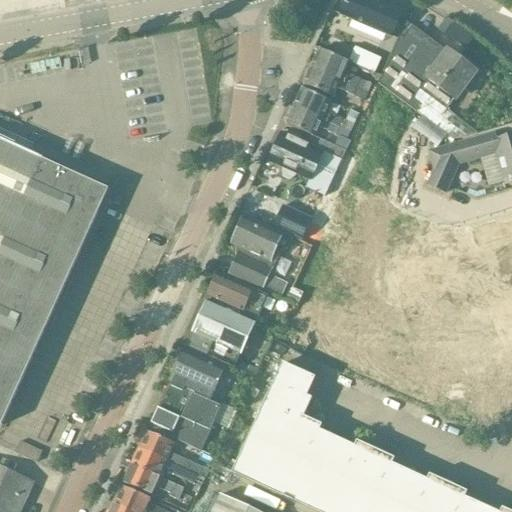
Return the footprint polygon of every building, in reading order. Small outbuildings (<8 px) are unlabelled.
[(402,14),(370,0),(347,0),(341,16),(374,30),(392,38),(393,35),(402,14)] [(399,38),(379,86),(416,113),(421,107),(413,101),(420,91),(415,87),(443,50),(412,26),(402,39),(399,38)] [(350,63),(322,50),(314,68),(370,93),(373,85),(346,73),(350,63)] [(420,91),(413,101),(421,107),(416,113),(455,142),(479,135),(446,111),(453,100),(456,102),(477,74),(450,53),(449,54),(443,50),(415,87),(420,91)] [(306,85),(335,99),(339,89),(366,101),(370,93),(314,68),(306,85)] [(304,90),(296,108),(352,133),(355,125),(328,113),(333,103),(304,90)] [(296,108),(288,125),(312,136),(317,138),(321,128),(348,140),(352,133),(296,108)] [(359,157),(345,186),(355,191),(376,200),(407,134),(366,114),(347,152),(359,157)] [(284,134),(271,162),(283,168),(282,170),(282,180),(290,183),(296,178),(298,175),(312,181),(319,165),(336,173),(339,167),(346,152),(346,151),(317,138),(312,136),(311,137),(309,142),(307,145),(286,136),(284,134)] [(446,194),(459,165),(496,155),(505,186),(511,183),(511,138),(496,142),(494,135),(437,151),(439,160),(428,186),(446,194)] [(0,426),(2,427),(111,191),(0,140),(0,426)] [(344,187),(328,224),(350,233),(355,222),(344,217),(356,192),(344,187)] [(356,192),(344,217),(355,222),(366,227),(378,202),(356,192)] [(378,202),(366,227),(377,232),(388,207),(378,202)] [(388,207),(377,232),(388,237),(399,212),(388,207)] [(281,209),(273,227),(303,241),(311,223),(281,209)] [(399,212),(388,237),(399,242),(410,217),(399,212)] [(511,238),(505,215),(494,218),(502,245),(511,242),(511,238)] [(233,234),(230,241),(233,245),(272,263),(285,234),(246,216),(245,218),(240,218),(237,225),(241,228),(238,235),(233,234)] [(410,217),(399,242),(410,247),(421,221),(410,217)] [(494,218),(482,222),(490,249),(502,245),(494,218)] [(421,221),(410,247),(421,252),(432,226),(421,221)] [(482,222),(471,225),(479,252),(490,249),(482,222)] [(328,224),(323,235),(345,244),(350,233),(328,224)] [(471,225),(459,229),(467,255),(479,252),(471,225)] [(432,226),(421,252),(432,256),(443,231),(432,226)] [(459,229),(448,232),(455,259),(467,255),(459,229)] [(323,235),(318,245),(340,255),(345,244),(323,235)] [(318,245),(313,256),(335,266),(340,255),(318,245)] [(273,270),(238,254),(228,276),(263,293),(273,270)] [(313,256),(308,267),(330,277),(335,266),(313,256)] [(370,259),(347,310),(456,359),(463,344),(452,340),(457,329),(446,324),(448,320),(455,323),(459,314),(452,310),(457,298),(370,259)] [(308,267),(303,278),(325,288),(330,277),(308,267)] [(207,303),(203,311),(252,333),(269,297),(220,275),(209,298),(212,299),(210,304),(207,303)] [(474,324),(463,327),(471,354),(511,341),(511,283),(467,297),(474,324)] [(188,347),(236,369),(252,333),(203,311),(193,334),(194,334),(188,347)] [(303,320),(291,346),(302,351),(314,325),(303,320)] [(314,325),(302,351),(313,356),(325,330),(314,325)] [(325,330),(313,356),(324,360),(336,335),(325,330)] [(336,335),(324,360),(335,365),(347,340),(336,335)] [(347,340),(335,365),(346,370),(358,345),(347,340)] [(358,345),(346,370),(357,375),(369,350),(358,345)] [(225,367),(186,350),(151,428),(190,446),(189,448),(201,453),(223,405),(211,400),(225,367)] [(369,350),(357,375),(368,380),(380,355),(369,350)] [(380,355),(368,380),(379,385),(391,360),(380,355)] [(391,360),(379,385),(390,390),(402,365),(391,360)] [(306,397),(314,379),(282,364),(230,475),(311,511),(505,511),(501,510),(499,511),(490,511),(463,499),(466,494),(428,476),(426,482),(391,465),(393,460),(355,443),(353,448),(318,432),(321,426),(303,418),(311,400),(306,397)] [(402,365),(390,390),(401,395),(413,369),(402,365)] [(413,369),(401,395),(412,400),(424,374),(413,369)] [(424,374),(412,400),(423,405),(435,379),(424,374)] [(435,379),(423,405),(434,410),(446,384),(435,379)] [(446,384),(434,410),(445,415),(457,389),(446,384)] [(511,409),(505,385),(493,389),(501,415),(511,412),(511,409)] [(457,389),(445,415),(456,419),(468,394),(457,389)] [(493,389),(482,392),(490,419),(501,415),(493,389)] [(482,392),(470,395),(478,422),(490,419),(482,392)] [(148,433),(140,450),(200,477),(204,468),(172,454),(176,445),(148,433)] [(184,491),(185,490),(161,479),(164,472),(196,486),(200,477),(140,450),(133,468),(184,491)] [(0,511),(22,511),(35,484),(0,467),(0,511)] [(170,497),(180,501),(184,491),(133,468),(125,485),(153,497),(157,488),(171,494),(170,497)] [(164,511),(156,508),(154,511),(152,511),(147,509),(151,500),(123,488),(115,505),(129,511),(164,511)] [(252,511),(220,496),(212,511),(252,511)]
